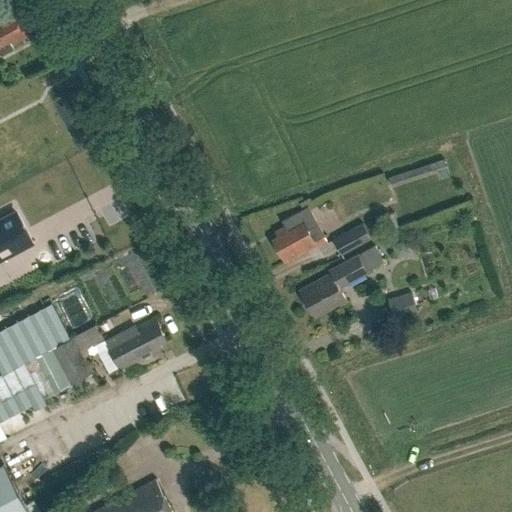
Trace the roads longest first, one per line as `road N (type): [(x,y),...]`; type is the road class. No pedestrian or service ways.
road 1 (tertiary): [(352,511),(78,0)]
road 2 (track): [(344,497),(511,435)]
